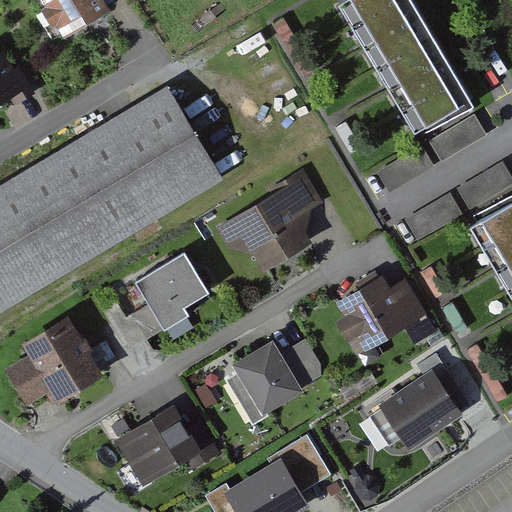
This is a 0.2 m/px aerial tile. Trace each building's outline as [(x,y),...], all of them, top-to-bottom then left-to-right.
[(33,0),(59,41),(111,9),(105,0),(33,0)] [(417,141),(474,109),(412,0),(344,0),(339,3),(417,141)] [(0,105),(22,92),(0,54),(0,105)] [(170,88),(0,188),(0,312),(224,180),(170,88)] [(443,159),(489,134),(477,112),(430,138),(443,159)] [(427,146),(379,165),(387,188),(436,169),(427,146)] [(307,176),(221,231),(232,248),(257,254),(268,271),(312,243),(312,212),(325,204),(307,176)] [(419,238),(465,212),(453,191),(407,217),(419,238)] [(511,294),(511,194),(467,222),(511,294)] [(190,250),(136,284),(163,327),(217,294),(190,250)] [(333,301),(360,350),(423,316),(396,267),(333,301)] [(50,393),(58,405),(106,375),(70,318),(22,347),(29,358),(10,370),(31,404),(50,393)] [(254,421),(303,392),(274,344),(225,374),(254,421)] [(381,410),(408,450),(461,413),(434,373),(381,410)] [(118,446),(143,488),(200,454),(175,412),(118,446)] [(304,487),(333,472),(314,435),(208,490),(219,511),(292,511),(312,502),(304,487)]
